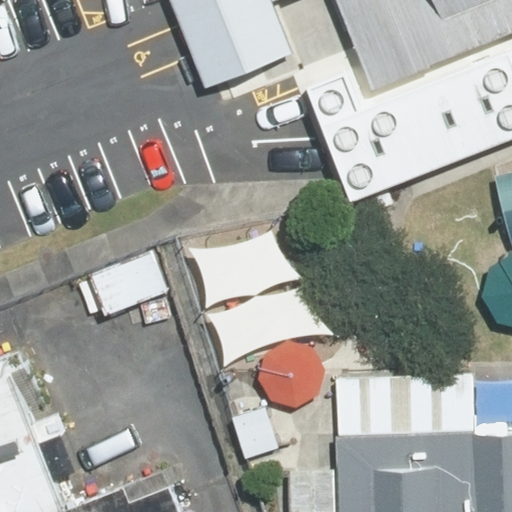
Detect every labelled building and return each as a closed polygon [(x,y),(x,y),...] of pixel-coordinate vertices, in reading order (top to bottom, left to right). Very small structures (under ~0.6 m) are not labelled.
[(181,0),(210,73),(293,40),(277,0),(181,0)] [(511,24),(511,0),(337,0),(370,81),(511,24)] [(325,102),(311,69),(234,103),(248,135),(325,102)] [(102,314),(165,287),(146,242),(83,270),(102,314)] [(0,346),(0,511),(145,511),(132,479),(72,503),(6,344),(0,346)] [(511,511),(511,433),(335,438),(336,511),(511,511)]
